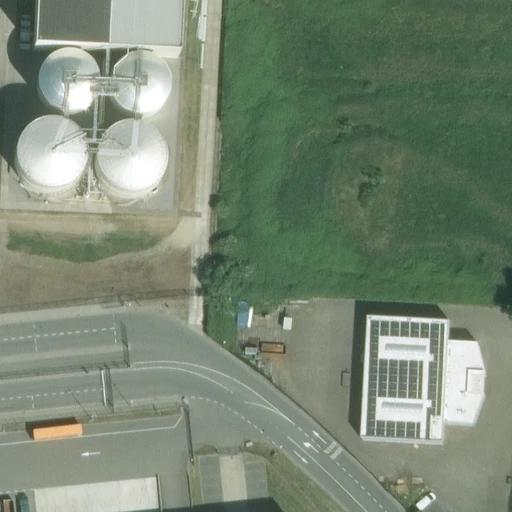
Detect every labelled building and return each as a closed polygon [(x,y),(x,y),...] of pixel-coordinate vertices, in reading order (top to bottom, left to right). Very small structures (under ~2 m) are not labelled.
[(29,0),(27,49),(174,57),(176,0),(29,0)] [(94,88),(94,85),(94,82),(93,78),(92,75),(91,73),(90,70),(89,68),(87,66),(85,63),(83,61),(81,60),(78,58),(75,57),(73,56),(70,55),(67,55),(64,55),(60,55),(58,55),(55,56),(52,57),(49,58),(47,60),(44,61),(42,64),(40,65),(39,68),(37,71),(36,72),(35,74),(34,77),(34,79),(33,82),(33,85),(34,89),(34,91),(35,94),(36,97),(37,100),(39,102),(40,104),(43,107),(44,108),(47,110),(49,112),(53,113),(55,114),(59,115),(62,115),(65,115),(67,115),(70,114),(72,114),(76,113),(79,111),(81,110),(83,108),(85,106),(87,104),(88,102),(90,100),(91,97),(92,94),(93,92),(93,91),(94,88)] [(164,91),(164,88),(164,85),(163,83),(162,79),(161,77),(160,74),(159,72),(157,69),(155,67),(153,65),(151,63),(148,62),(145,60),(142,59),(138,58),(136,58),(132,58),(130,58),(127,59),(125,59),(121,61),(119,62),(117,63),(114,65),(112,67),(110,69),(109,71),(107,75),(105,77),(104,80),(104,82),(103,86),(103,89),(103,92),(104,95),(105,98),(106,100),(107,103),(109,106),(110,108),(112,110),(115,112),(117,114),(119,115),(122,116),(125,118),(129,118),(132,119),(134,119),(137,118),(141,118),(142,117),(146,116),(148,115),(151,113),(153,111),(155,109),(157,107),(159,105),(160,102),(162,100),(163,97),(163,94),(163,93),(164,91)] [(18,152),(17,158),(18,165),(20,171),(23,177),(27,182),(32,187),(37,190),(43,193),(50,194),(56,194),(63,193),(69,190),(75,187),(80,182),(84,177),(86,171),(88,165),(89,158),(88,152),(86,145),(84,139),(80,134),(75,130),(69,126),(63,124),(56,123),(50,123),(43,124),(37,126),(32,130),(27,134),(23,139),(20,145),(18,152)] [(98,156),(97,163),(98,169),(99,175),(102,181),(106,187),(111,191),(117,194),(123,197),(129,198),(136,198),(143,197),(149,194),(154,191),(159,187),(163,181),(166,175),(168,169),(168,163),(168,156),(166,150),(163,144),(159,138),(154,134),(149,131),(143,128),(136,127),(129,127),(123,128),(117,131),(111,134),(106,138),(102,144),(99,150),(98,156)] [(368,319),(365,380),(480,386),(480,378),(486,377),(478,345),(449,344),(450,324),(368,319)] [(474,427),(485,397),(479,395),(480,386),(365,380),(362,441),(444,446),(445,425),(474,427)]
